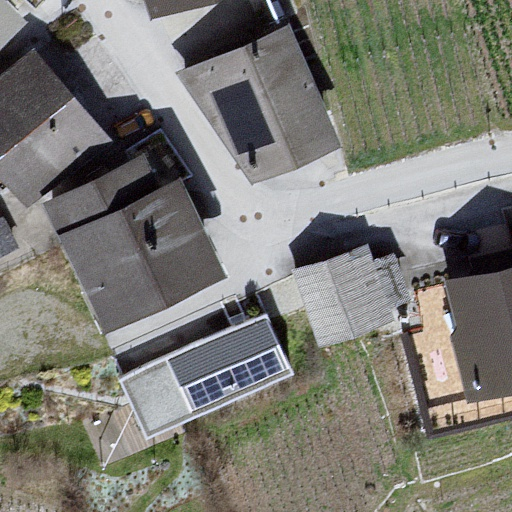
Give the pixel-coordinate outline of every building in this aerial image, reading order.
[(0,0),(0,33),(23,13),(10,0),(0,0)] [(142,0),(145,10),(171,0),(142,0)] [(335,134),(286,18),(171,66),(245,173),(335,134)] [(111,134),(32,41),(0,65),(0,174),(21,198),(111,134)] [(152,174),(138,144),(37,192),(96,316),(218,260),(174,165),(152,174)] [(0,251),(17,244),(1,211),(0,211),(0,251)] [(407,292),(392,247),(371,253),(366,237),(290,265),(311,338),(389,310),(386,299),(407,292)] [(511,249),(438,271),(451,315),(444,324),(459,389),(511,375),(511,249)] [(291,367),(264,307),(115,374),(140,430),(291,367)]
